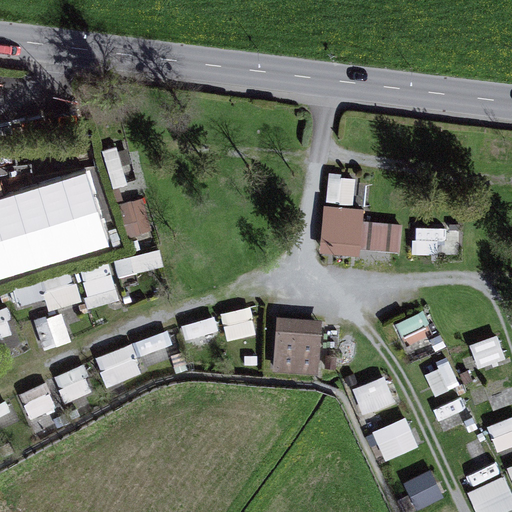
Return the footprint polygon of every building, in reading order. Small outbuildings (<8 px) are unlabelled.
[(326,200),(354,203),(356,176),(341,175),(341,172),(329,171),(326,200)] [(123,205),(132,240),(153,235),(144,200),(123,205)] [(400,250),(403,222),(363,217),(364,205),(325,202),(319,249),(360,253),(360,246),(400,250)] [(415,230),(415,256),(455,256),(455,230),(415,230)] [(467,260),(492,262),(493,238),(468,237),(467,260)] [(116,262),(120,280),(165,269),(161,251),(116,262)] [(109,264),(81,272),(90,310),(119,303),(109,264)] [(72,273),(14,293),(20,309),(47,300),(51,313),(82,302),(72,273)] [(7,310),(0,311),(0,339),(14,336),(7,310)] [(224,312),(226,340),(253,339),(252,310),(224,312)] [(62,313),(35,322),(45,352),(72,343),(62,313)] [(322,317),(276,314),(274,369),(319,371),(322,317)] [(419,356),(443,346),(430,316),(406,326),(419,356)] [(173,366),(165,336),(96,355),(104,384),(173,366)] [(479,369),(507,359),(498,336),(471,346),(479,369)] [(435,397),(461,387),(450,363),(425,374),(435,397)] [(55,378),(66,404),(93,394),(83,367),(55,378)] [(365,418),(399,403),(386,376),(353,391),(365,418)] [(49,386),(22,393),(28,420),(56,413),(49,386)] [(0,428),(14,422),(6,403),(0,405),(0,428)] [(407,418),(373,433),(386,463),(420,449),(407,418)] [(511,418),(489,427),(498,454),(511,449),(511,418)] [(407,482),(415,509),(444,500),(436,473),(407,482)] [(469,494),(476,511),(511,511),(511,492),(505,477),(469,494)]
